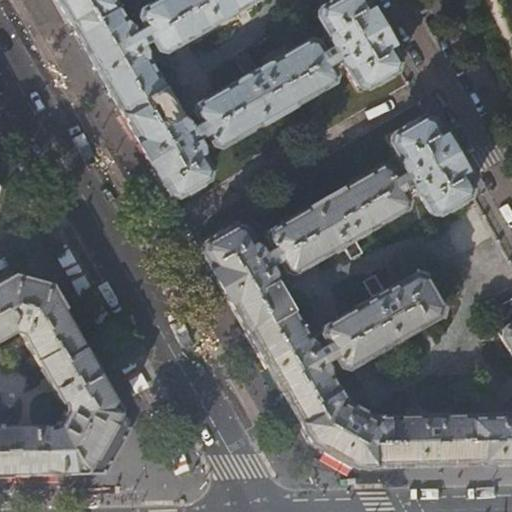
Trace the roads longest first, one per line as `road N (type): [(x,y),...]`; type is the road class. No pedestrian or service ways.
road 1 (tertiary): [(262,511),(85,201)]
road 2 (residential): [(398,0),(511,191)]
road 3 (tertiary): [(85,201),(0,52)]
road 4 (primary): [(511,506),(357,511)]
